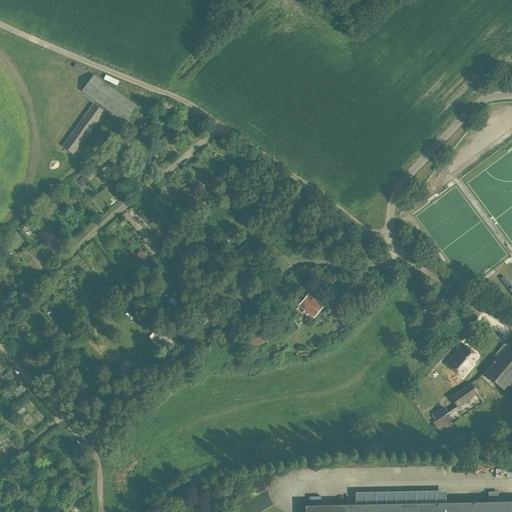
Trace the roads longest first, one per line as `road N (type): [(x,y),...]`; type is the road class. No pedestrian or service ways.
road 1 (track): [(387,247),(202,113),(0,22)]
road 2 (track): [(412,264),(371,358),(347,383),(217,413),(96,482)]
road 3 (track): [(220,127),(0,314)]
road 4 (track): [(195,346),(293,264),(359,272),(386,258),(387,247)]
road 5 (unclassified): [(511,95),(480,102),(400,182),(387,247)]
road 6 (track): [(97,511),(89,453),(0,343)]
road 7 (track): [(293,264),(228,225),(172,270)]
